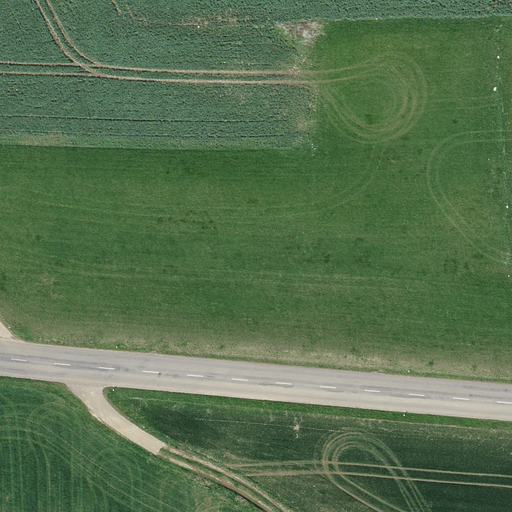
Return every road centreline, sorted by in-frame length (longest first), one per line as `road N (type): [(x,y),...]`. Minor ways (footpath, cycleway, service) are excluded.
road 1 (secondary): [(511,405),(0,362)]
road 2 (track): [(270,511),(110,422),(85,393),(78,369)]
